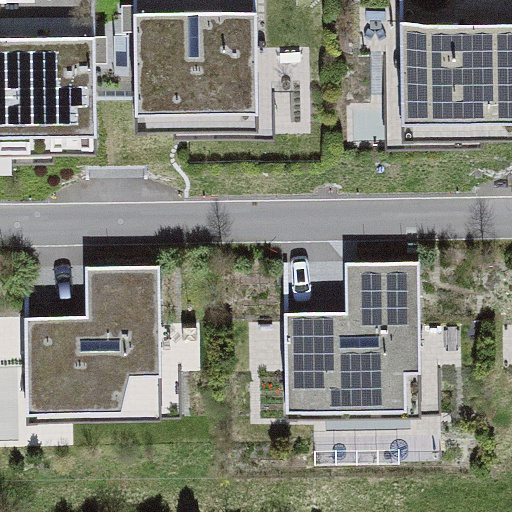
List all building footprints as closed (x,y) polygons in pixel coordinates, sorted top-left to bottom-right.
[(32,0),(32,1),(0,1),(0,158),(94,157),(92,0),(32,0)] [(255,0),(134,0),(136,135),(257,134),(255,0)] [(511,0),(402,0),(403,145),(511,145),(511,0)] [(417,264),(353,266),(354,316),(284,318),(287,414),(421,410),(417,264)] [(158,270),(90,271),(91,318),(26,319),(27,415),(160,413),(158,270)]
